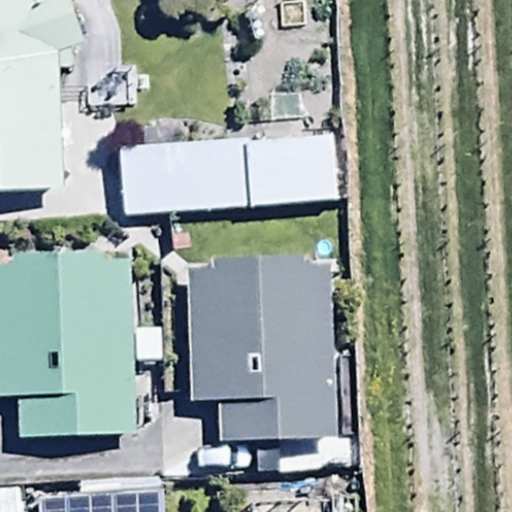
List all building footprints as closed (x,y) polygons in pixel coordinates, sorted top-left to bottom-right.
[(113,34),(88,0),(0,0),(0,190),(66,190),(66,97),(137,97),(136,64),(113,64),(113,34)] [(262,146),(245,148),(249,213),(335,207),(330,142),(262,146)] [(249,213),(245,148),(115,156),(119,222),(249,213)] [(0,404),(14,404),(14,444),(132,441),(130,368),(158,367),(157,334),(132,335),(130,266),(107,267),(107,258),(12,260),(12,270),(0,270),(0,404)] [(215,406),(216,448),(332,445),(327,270),(304,271),(303,262),(209,265),(209,273),(184,273),(187,407),(215,406)] [(77,504),(36,505),(36,511),(163,511),(163,501),(155,501),(154,486),(77,487),(77,504)]
